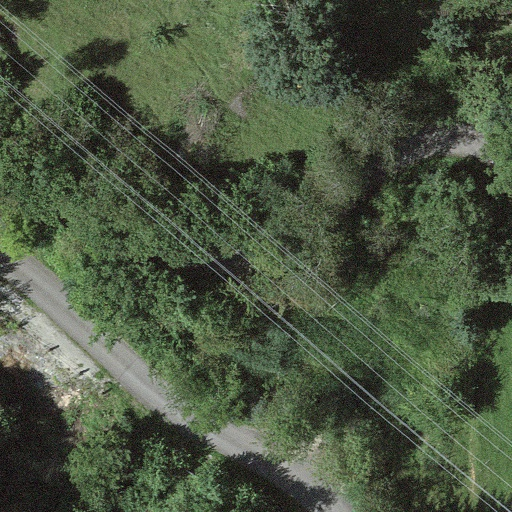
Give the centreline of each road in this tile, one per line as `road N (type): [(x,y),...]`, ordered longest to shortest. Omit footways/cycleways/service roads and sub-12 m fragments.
road 1 (unclassified): [(0,184),(158,250),(195,260),(249,259),(335,211),(387,163),(430,145),(488,150),(511,167)]
road 2 (unclassified): [(0,256),(146,384),(345,511)]
